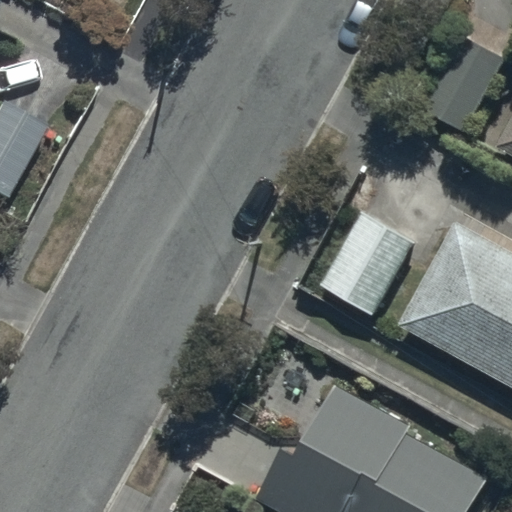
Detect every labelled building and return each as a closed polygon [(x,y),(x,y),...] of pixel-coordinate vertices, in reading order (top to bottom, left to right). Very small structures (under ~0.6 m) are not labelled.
[(511,63),(511,60),(467,33),(426,101),(472,129),(511,63)] [(0,199),(4,202),(43,132),(0,106),(0,199)] [(511,129),(501,151),(511,156),(511,129)] [(511,229),(475,209),(410,327),(511,382),(511,229)] [(411,237),(365,213),(325,290),(371,313),(411,237)] [(280,511),(474,511),(491,482),(408,439),(414,428),(335,386),(299,453),(290,448),(262,502),(280,511)]
